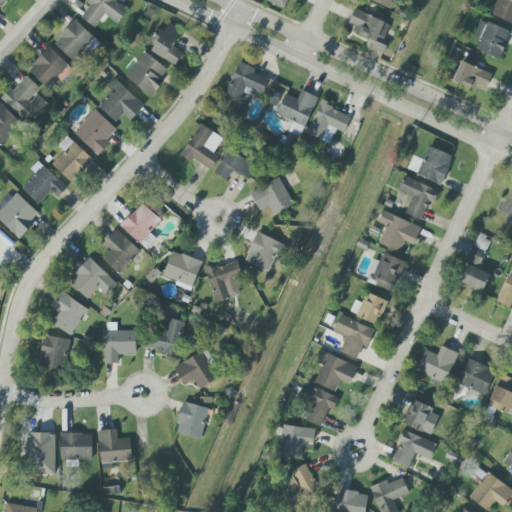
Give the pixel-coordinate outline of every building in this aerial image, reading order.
[(127,10),(113,0),(88,0),(86,3),(89,5),(80,17),(94,28),(104,14),(117,24),(127,10)] [(288,0),(264,0),(284,9),(288,0)] [(369,0),(390,9),(394,0),(369,0)] [(511,0),(496,0),(490,14),(511,23),(511,0)] [(388,42),(383,40),(390,25),(354,9),(348,23),(356,26),(353,33),(368,39),(365,46),(383,54),(388,42)] [(93,37),(75,20),(53,43),(72,60),(93,37)] [(510,32),(480,20),(472,37),(479,40),(475,49),(498,59),(510,32)] [(151,52),(175,65),(182,52),(172,47),(181,30),(167,23),(151,52)] [(48,88),(62,73),(66,77),(73,69),(49,47),(28,70),(48,88)] [(169,71),(144,51),(124,76),(149,96),(169,71)] [(474,91),(477,85),(485,89),(492,75),(461,61),(452,81),(474,91)] [(238,102),(243,87),(262,94),(268,79),(253,73),(255,69),(238,62),(224,96),(238,102)] [(2,100),(29,124),(47,104),(36,94),(40,89),(25,75),(2,100)] [(106,87),(112,92),(98,106),(115,122),(123,114),(130,120),(144,106),(114,78),(106,87)] [(317,97),(301,90),(297,99),(285,94),(276,115),(293,122),(288,132),(300,137),(317,97)] [(0,143),(20,122),(0,103),(0,143)] [(73,133),(98,156),(109,143),(106,140),(116,129),(95,110),(73,133)] [(209,171),(219,156),(205,147),(214,132),(199,124),(181,154),(209,171)] [(71,182),(92,159),(67,136),(59,145),(64,151),(51,165),(71,182)] [(442,185),(452,155),(427,147),(417,177),(442,185)] [(248,180),(256,166),(228,150),(214,174),(226,181),(232,171),(248,180)] [(38,204),(50,192),(57,198),(67,188),(38,161),(31,168),(36,173),(21,189),(38,204)] [(435,190),(405,177),(398,191),(412,197),(405,214),(422,221),(435,190)] [(274,216),(293,206),(278,178),(249,194),(258,211),(268,206),(274,216)] [(0,204),(0,220),(18,238),(40,215),(13,190),(0,204)] [(144,203),(158,218),(163,214),(149,199),(144,203)] [(146,250),(155,239),(149,233),(161,221),(142,203),(120,226),(146,250)] [(378,244),(399,252),(404,241),(413,245),(421,227),(383,211),(378,223),(386,226),(378,244)] [(103,244),(110,250),(102,259),(119,275),(140,252),(116,229),(103,244)] [(282,244),(257,232),(243,261),(269,272),(282,244)] [(458,282),(481,292),(490,275),(478,269),(487,251),(484,250),(487,243),(478,239),(458,282)] [(202,262),(172,251),(162,275),(175,281),(174,285),(190,291),(202,262)] [(366,281),(392,293),(405,262),(383,253),(380,261),(375,260),(366,281)] [(88,299),(109,276),(89,258),(68,281),(88,299)] [(242,278),(237,261),(205,270),(214,302),(239,295),(235,280),(242,278)] [(511,274),(511,276),(506,275),(496,302),(510,308),(511,302),(511,274)] [(377,326),(387,301),(366,292),(356,317),(377,326)] [(85,304),(59,295),(54,309),(57,310),(52,326),(74,334),(85,304)] [(332,332),(345,338),(339,352),(356,359),(361,347),(366,349),(374,330),(340,315),(332,332)] [(185,323),(169,319),(165,336),(155,333),(150,350),(176,356),(185,323)] [(136,331),(116,331),(116,323),(104,323),(105,364),(118,363),(118,354),(136,354),(136,331)] [(38,366),(64,371),(69,340),(44,335),(38,366)] [(415,371),(444,384),(457,353),(441,346),(437,355),(425,350),(415,371)] [(198,389),(220,377),(205,350),(174,367),(183,385),(193,380),(198,389)] [(357,367),(327,354),(315,383),(334,392),(339,380),(349,384),(357,367)] [(511,383),(511,378),(500,373),(488,405),(511,414),(511,393),(509,392),(511,383)] [(328,408),(333,410),(338,398),(308,385),(302,398),(312,402),(304,420),(320,427),(328,408)] [(431,436),(440,413),(412,401),(402,424),(431,436)] [(175,432),(200,440),(209,409),(184,402),(175,432)] [(313,443),(315,429),(282,425),(279,457),(301,459),(304,442),(313,443)] [(117,439),(116,429),(97,431),(100,464),(132,460),(130,438),(117,439)] [(409,469),(414,454),(430,460),(436,443),(403,432),(392,463),(409,469)] [(55,433),(28,433),(28,465),(31,465),(32,474),(55,474),(55,433)] [(92,460),(91,433),(60,434),(61,460),(92,460)] [(289,504),(318,493),(307,464),(291,470),(293,477),(281,482),(289,504)] [(502,507),(511,492),(511,490),(487,472),(469,498),(487,511),(494,501),(502,507)] [(387,511),(397,509),(394,500),(409,494),(403,478),(388,484),(387,480),(370,487),(379,511),(387,511)] [(364,511),(368,494),(337,489),(333,511),(364,511)]
